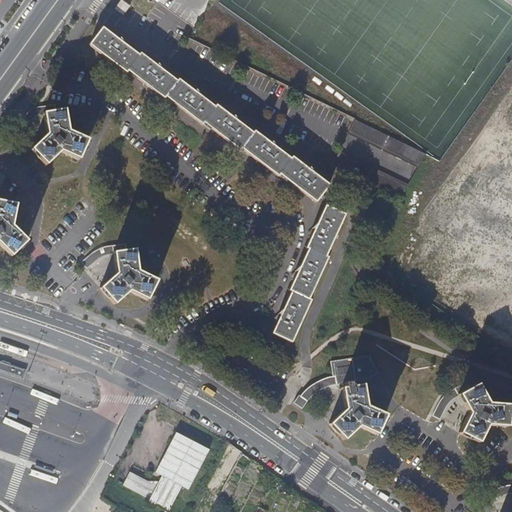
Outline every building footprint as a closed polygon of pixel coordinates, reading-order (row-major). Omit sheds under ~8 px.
[(122,19),(129,9),(119,3),(113,12),(122,19)] [(314,203),(327,186),(291,158),(289,160),(254,133),(252,135),(215,107),(213,109),(178,81),(176,84),(139,56),(138,57),(102,29),(89,46),(126,74),(128,73),(164,100),(166,98),(202,126),(204,124),(239,152),(241,150),(278,178),(280,176),(314,203)] [(145,45),(148,41),(136,35),(134,39),(145,45)] [(208,83),(210,79),(199,74),(197,77),(208,83)] [(43,115),(57,112),(55,105),(42,107),(43,115)] [(57,112),(43,115),(47,136),(31,151),(46,166),(60,152),(79,161),(88,141),(69,133),(67,128),(64,111),(57,112)] [(292,129),(293,125),(282,120),(281,124),(292,129)] [(426,155),(353,120),(347,135),(417,169),(426,155)] [(331,166),(400,199),(407,186),(338,152),(331,166)] [(0,245),(10,256),(26,242),(12,228),(12,223),(16,206),(0,202),(0,245)] [(272,333),(274,335),(319,252),(329,233),(335,235),(344,216),(325,207),(306,249),(308,250),(288,291),(291,292),(272,333)] [(319,252),(325,257),(335,235),(329,233),(319,252)] [(277,250),(282,239),(278,237),(274,249),(277,250)] [(113,254),(126,252),(125,245),(104,248),(94,252),(81,263),(86,269),(99,258),(113,254)] [(126,252),(113,254),(116,275),(99,290),(114,305),(129,292),(146,301),(156,281),(138,272),(136,269),(135,252),(126,252)] [(319,252),(274,335),(285,340),(291,343),(311,301),(308,300),(327,258),(325,257),(319,252)] [(248,288),(247,285),(235,290),(237,293),(248,288)] [(286,353),(291,343),(285,340),(281,350),(286,353)] [(374,436),(383,417),(369,410),(364,404),(362,386),(351,388),(350,383),(356,382),(352,359),(330,362),(332,377),(317,382),(307,388),(300,395),(299,394),(293,403),(301,409),(307,400),(315,393),(325,387),(333,385),(343,383),(343,389),(341,389),(344,410),(328,425),(343,440),(357,427),(374,436)] [(506,426),(507,405),(490,404),(485,403),(476,385),(469,388),(465,383),(446,394),(440,399),(432,416),(438,420),(448,402),(458,396),(467,412),(467,416),(459,433),(477,443),(486,424),(506,426)] [(129,473),(121,487),(149,502),(148,505),(161,511),(170,511),(183,488),(190,491),(211,450),(176,432),(155,473),(162,477),(156,488),(129,473)] [(511,486),(509,487),(496,489),(486,492),(489,500),(499,496),(509,495),(511,494),(511,486)]
